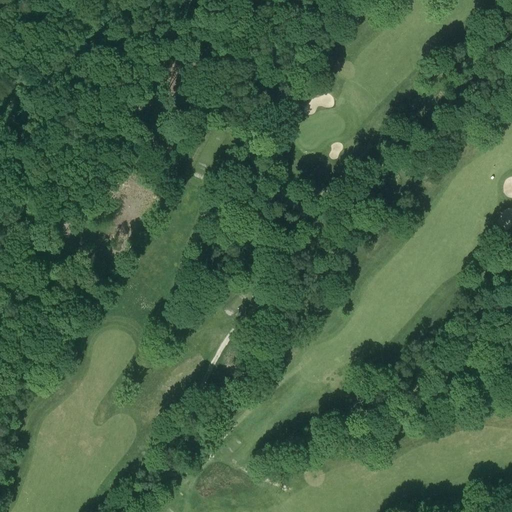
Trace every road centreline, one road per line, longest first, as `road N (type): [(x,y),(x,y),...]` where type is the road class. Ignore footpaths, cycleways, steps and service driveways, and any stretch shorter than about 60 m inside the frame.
road 1 (track): [(133,511),(164,472),(221,348),(284,269),(301,216),(481,43)]
road 2 (track): [(155,356),(217,163),(320,65)]
road 3 (track): [(0,271),(44,254),(58,239),(106,139),(194,0)]
road 4 (track): [(210,184),(261,186),(352,244)]
